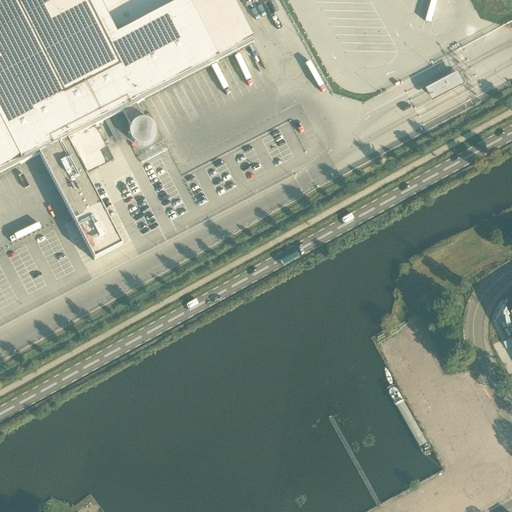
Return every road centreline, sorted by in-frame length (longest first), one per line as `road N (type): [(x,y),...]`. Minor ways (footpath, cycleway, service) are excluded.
road 1 (secondary): [(0,414),(511,133)]
road 2 (unknown): [(142,264),(111,194),(110,167),(130,167),(142,180),(174,247)]
road 3 (unclassified): [(511,421),(472,347),(483,293),(511,271)]
road 4 (unknown): [(274,19),(344,147)]
